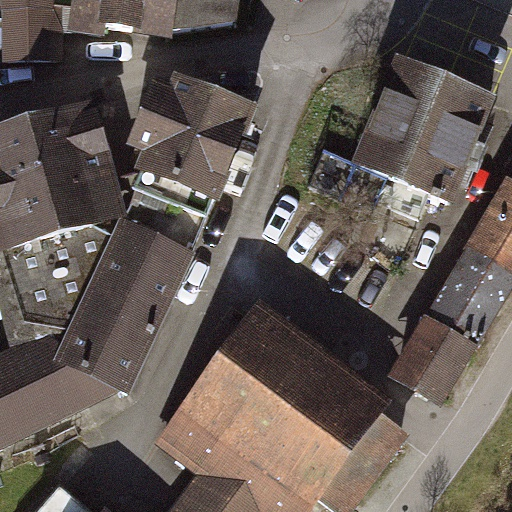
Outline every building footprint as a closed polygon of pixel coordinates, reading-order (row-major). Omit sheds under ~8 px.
[(56,8),(56,0),(3,0),(3,1),(0,1),(0,48),(8,48),(7,64),(64,64),(64,34),(56,8)] [(172,38),(178,0),(78,0),(74,36),(104,38),(106,31),(172,38)] [(240,0),(178,0),(172,38),(235,27),(240,0)] [(492,119),(382,77),(340,188),(449,229),(492,119)] [(0,252),(27,352),(0,362),(0,455),(121,405),(248,115),(173,89),(125,191),(109,195),(87,114),(0,136),(0,252)] [(511,306),(511,185),(379,399),(437,431),(511,306)] [(320,511),(384,420),(249,323),(158,456),(199,494),(186,511),(320,511)]
